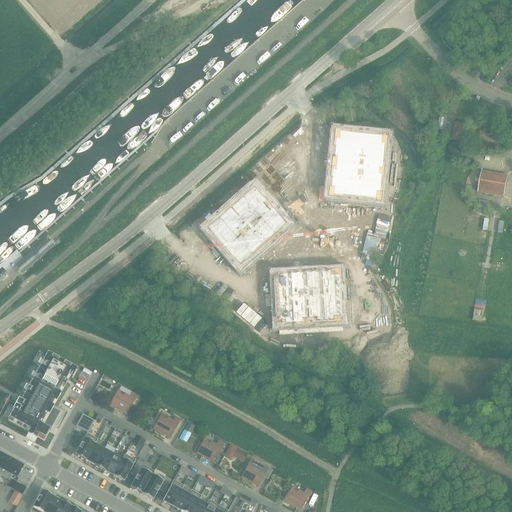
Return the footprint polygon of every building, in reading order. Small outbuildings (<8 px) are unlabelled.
[(309,147),(210,238),(248,279),(292,237),(363,237),(363,204),(389,204),(388,147),(309,147)] [(507,176),(482,172),(478,192),(493,195),(495,185),(505,187),(507,176)] [(50,238),(35,250),(41,256),(53,246),(55,244),(53,242),(50,238)] [(32,253),(16,267),(22,273),(38,259),(32,253)] [(341,285),(280,285),(281,333),(340,334),(341,285)] [(12,412),(7,420),(29,432),(26,437),(34,442),(37,436),(44,440),(48,432),(46,431),(49,425),(51,426),(59,412),(52,408),(49,407),(52,402),(55,403),(56,402),(59,397),(59,395),(57,394),(67,375),(70,377),(71,378),(76,370),(46,354),(42,362),(45,363),(42,369),(39,367),(35,375),(38,377),(35,382),(32,380),(27,388),(30,390),(27,395),(24,393),(20,401),(23,403),(17,415),(12,412)] [(118,391),(114,397),(119,400),(115,408),(126,415),(137,396),(132,393),(129,397),(118,391)] [(82,415),(76,426),(87,433),(94,421),(83,415),(82,415)] [(159,432),(170,439),(181,420),(176,417),(173,421),(162,415),(158,422),(163,424),(159,432)] [(188,423),(184,430),(191,434),(195,427),(188,423)] [(87,434),(75,456),(85,461),(94,444),(94,445),(97,440),(87,434)] [(136,436),(132,443),(141,448),(145,441),(136,436)] [(201,446),(197,454),(202,456),(214,463),(224,444),(219,442),(217,446),(205,439),(201,446)] [(94,444),(85,461),(94,466),(103,450),(94,445),(94,444)] [(143,445),(140,451),(147,455),(150,449),(147,447),(143,445)] [(236,449),(232,456),(243,462),(247,455),(247,454),(236,448),(236,449)] [(94,466),(104,472),(104,471),(113,455),(103,450),(94,466)] [(0,452),(0,468),(11,475),(17,478),(24,466),(0,452)] [(113,455),(104,471),(113,476),(122,460),(113,455)] [(113,476),(113,477),(123,482),(134,461),(124,455),(122,460),(113,476)] [(250,464),(246,470),(251,473),(247,481),(258,487),(264,478),(267,479),(272,471),(269,469),(264,466),(252,459),(250,464)] [(136,477),(129,489),(140,495),(151,476),(154,472),(137,463),(131,474),(136,477)] [(151,476),(140,495),(151,501),(158,489),(163,492),(169,481),(164,478),(162,482),(151,476)] [(199,476),(196,482),(205,487),(206,485),(208,481),(203,478),(199,476)] [(12,480),(8,487),(22,495),(26,487),(12,480)] [(173,481),(162,502),(171,507),(180,491),(183,486),(173,481)] [(290,505),(302,511),(312,493),(307,490),(305,494),(293,488),(290,494),(295,497),(290,505)] [(42,491),(30,511),(42,511),(51,497),(52,497),(52,496),(42,491)] [(180,491),(171,507),(180,511),(189,495),(188,495),(180,491)] [(189,495),(180,511),(191,511),(198,500),(198,501),(200,496),(191,491),(188,495),(189,495)] [(13,492),(8,502),(16,506),(18,502),(21,496),(13,492)] [(239,498),(239,499),(248,505),(251,499),(242,494),(239,498)] [(51,497),(42,511),(55,511),(61,502),(60,502),(52,497),(51,497)] [(198,500),(191,511),(203,511),(207,505),(206,505),(198,501),(198,500)] [(61,502),(55,511),(67,511),(71,507),(61,501),(60,502),(61,502)] [(207,505),(203,511),(214,511),(216,510),(218,506),(209,501),(206,505),(207,505)]
